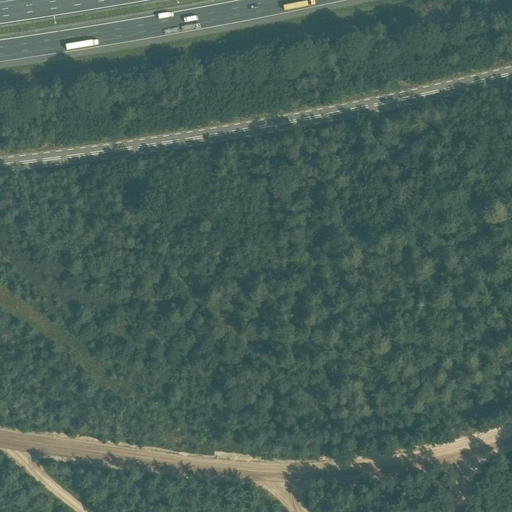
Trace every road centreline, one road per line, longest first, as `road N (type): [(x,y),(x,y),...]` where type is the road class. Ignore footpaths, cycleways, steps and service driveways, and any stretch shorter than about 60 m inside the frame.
road 1 (track): [(0,434),(139,458),(350,471),(466,455),(511,439)]
road 2 (motorway): [(0,51),(297,0)]
